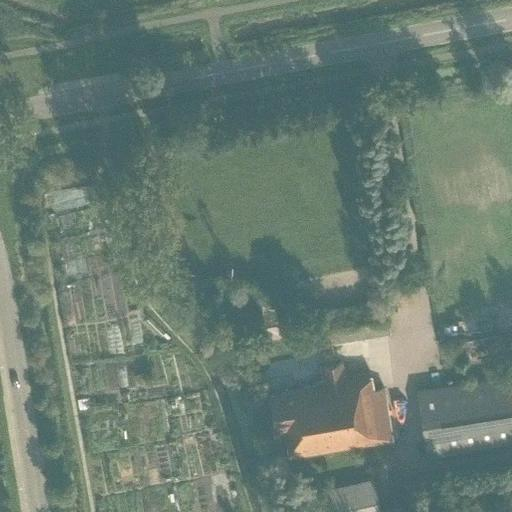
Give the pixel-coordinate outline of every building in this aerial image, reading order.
[(76,169),(78,179),(97,175),(94,165),(76,169)] [(325,310),(331,343),(391,332),(385,299),(325,310)] [(285,431),(289,456),(392,438),(383,385),(372,387),(370,371),(343,376),(340,361),(320,364),(323,379),(292,385),(293,389),(268,393),(275,433),(285,431)] [(416,391),(427,454),(511,440),(511,408),(507,376),(416,391)] [(312,494),(316,511),(359,511),(352,483),(312,494)]
